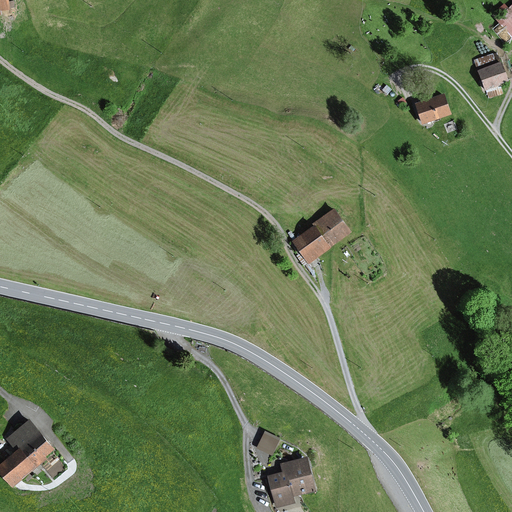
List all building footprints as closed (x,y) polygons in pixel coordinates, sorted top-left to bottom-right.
[(12,0),(0,0),(0,11),(13,11),(12,0)] [(511,14),(499,24),(511,41),(511,14)] [(480,71),(503,63),(499,51),(476,59),(480,71)] [(506,64),(479,72),(485,92),(511,84),(506,64)] [(447,96),(416,104),(422,126),(453,117),(447,96)] [(338,213),(294,246),(311,268),(355,236),(338,213)] [(23,453),(0,472),(13,488),(57,451),(31,420),(10,438),(23,453)] [(267,431),(259,448),(276,456),(284,439),(267,431)] [(288,474),(270,477),(276,511),(297,508),(296,498),(318,495),(313,460),(286,464),(288,474)]
